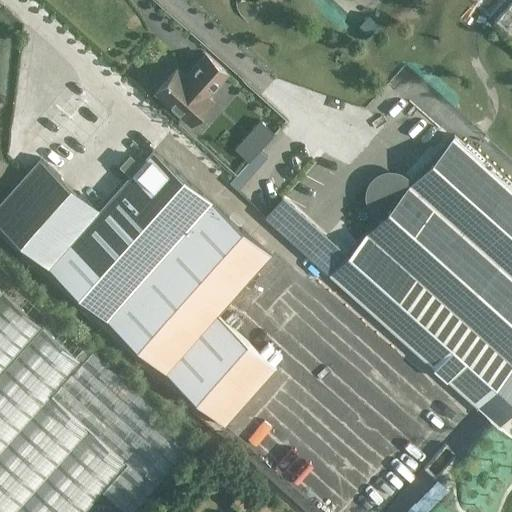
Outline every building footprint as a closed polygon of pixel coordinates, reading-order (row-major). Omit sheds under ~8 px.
[(511,39),(511,4),(495,24),(511,39)] [(379,24),(368,14),(358,25),(369,35),(379,24)] [(177,69),(155,93),(179,114),(179,118),(184,122),(188,122),(190,125),(212,100),(207,96),(227,74),(205,54),(185,76),(177,69)] [(248,161),(274,132),(259,120),(234,148),(248,161)] [(281,196),(264,215),(477,406),(511,367),(511,186),(453,135),(409,184),(406,180),(402,177),(396,174),(390,174),(385,174),(380,176),(376,179),(373,183),(370,187),(369,192),(369,199),(370,204),(373,209),(376,213),(380,215),(345,254),(281,196)] [(0,223),(225,425),(275,367),(217,315),(271,254),(152,149),(99,209),(40,157),(0,201),(0,223)] [(0,266),(0,511),(83,511),(103,490),(127,511),(128,511),(192,440),(91,350),(92,349),(0,266)] [(230,503),(240,511),(273,511),(246,486),(230,503)]
